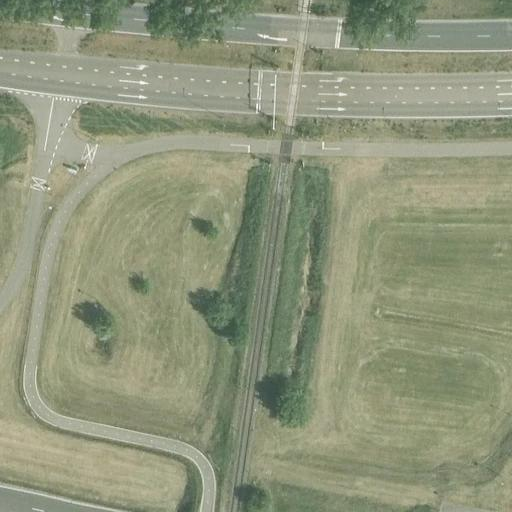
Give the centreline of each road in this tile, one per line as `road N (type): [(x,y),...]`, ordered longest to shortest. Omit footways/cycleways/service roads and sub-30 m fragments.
road 1 (trunk): [(0,73),(260,100),(511,100)]
road 2 (trunk): [(511,35),(269,31),(0,4)]
